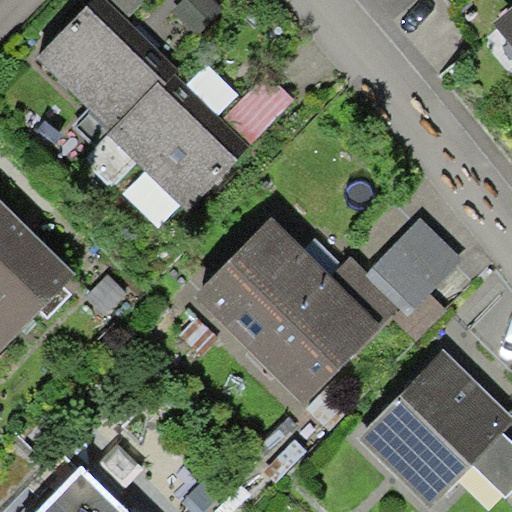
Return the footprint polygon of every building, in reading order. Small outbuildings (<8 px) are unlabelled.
[(126,18),(107,0),(91,0),(35,59),(89,109),(72,127),(94,147),(107,134),(157,81),(163,86),(174,74),(180,68),(126,18)] [(107,0),(126,18),(143,0),(107,0)] [(224,8),(215,0),(182,0),(172,12),(199,36),(224,8)] [(511,12),(496,25),(511,45),(511,12)] [(224,119),(174,74),(163,86),(157,81),(107,134),(188,210),(249,145),(224,119)] [(269,74),(224,119),(249,145),(294,100),(269,74)] [(0,241),(21,220),(0,199),(0,241)] [(331,276),(270,217),(193,296),(305,406),(335,375),(401,309),(365,274),(349,258),(331,276)] [(421,217),(365,274),(401,309),(407,315),(463,259),(421,217)] [(21,220),(0,241),(0,351),(76,273),(21,220)] [(511,438),(511,412),(437,342),(341,443),(414,511),(432,511),(472,470),(503,500),(511,490),(511,445),(509,442),(511,438)] [(360,399),(335,375),(305,406),(329,430),(360,399)] [(112,415),(29,511),(166,511),(191,483),(112,415)]
